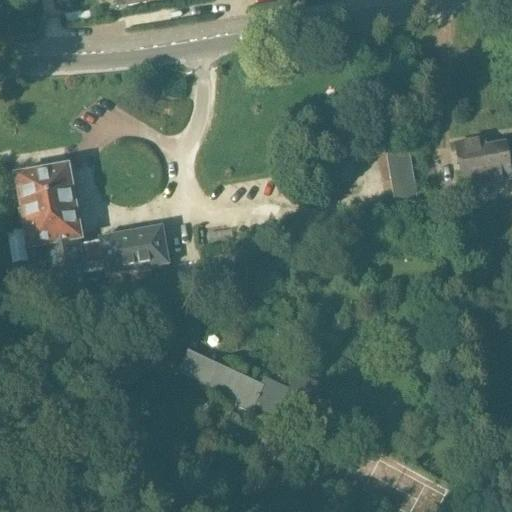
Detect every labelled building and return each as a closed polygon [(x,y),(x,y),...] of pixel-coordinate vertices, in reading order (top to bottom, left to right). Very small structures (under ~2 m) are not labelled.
[(168,0),(114,0),(116,9),(168,0)] [(484,150),(483,141),(456,146),(464,189),(511,180),(504,146),(484,150)] [(413,154),(389,158),(400,216),(423,212),(413,154)] [(80,250),(67,173),(18,182),(31,251),(26,252),(29,268),(50,264),(57,305),(61,304),(62,309),(81,305),(80,301),(85,301),(81,277),(105,273),(106,279),(169,268),(162,231),(100,242),(100,246),(80,250)] [(140,315),(126,336),(135,347),(150,324),(140,315)] [(261,389),(188,356),(180,375),(279,420),(281,416),(300,424),(317,387),(297,378),(290,394),(264,382),(261,389)]
